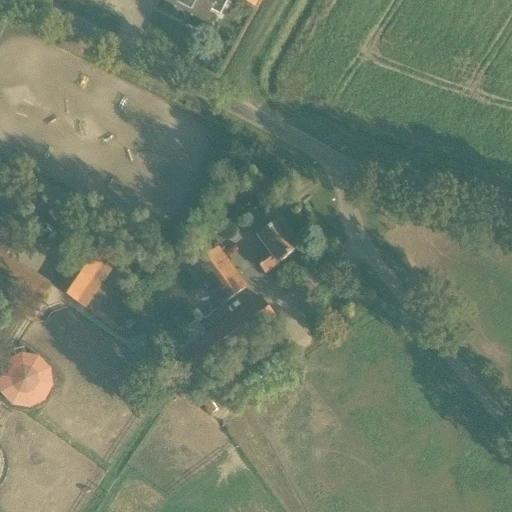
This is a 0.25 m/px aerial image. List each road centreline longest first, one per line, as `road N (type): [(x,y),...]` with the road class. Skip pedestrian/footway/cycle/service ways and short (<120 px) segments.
road 1 (unclassified): [(340,172),(260,109),(55,0)]
road 2 (unclassified): [(511,423),(384,284),(348,213),(340,172)]
road 3 (unclassified): [(511,187),(406,161),(340,172)]
